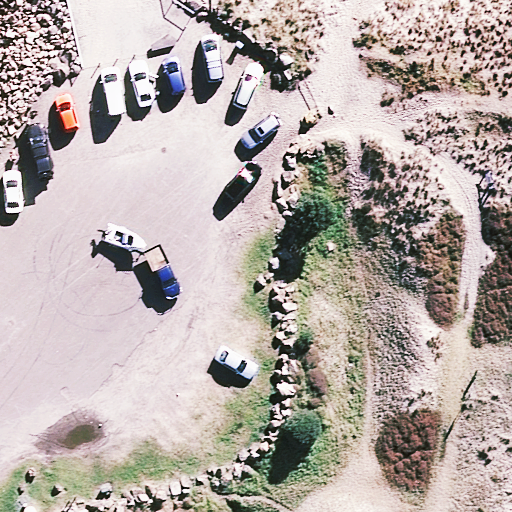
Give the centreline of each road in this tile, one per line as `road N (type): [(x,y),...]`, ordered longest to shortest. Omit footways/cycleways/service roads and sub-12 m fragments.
road 1 (track): [(95,210),(201,125),(313,89),(371,82),(416,104),(460,159),(476,208),(474,268),(428,511)]
road 2 (residential): [(0,326),(95,210)]
